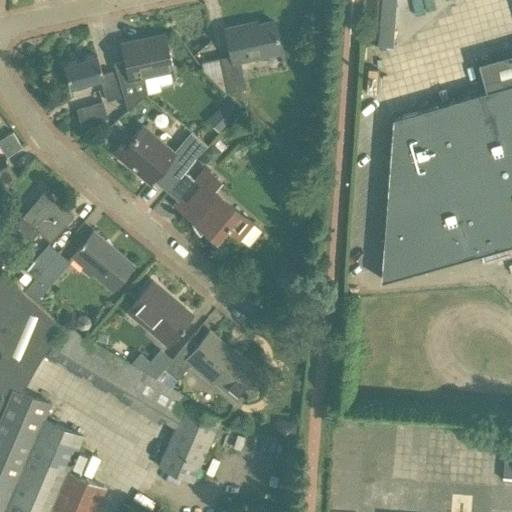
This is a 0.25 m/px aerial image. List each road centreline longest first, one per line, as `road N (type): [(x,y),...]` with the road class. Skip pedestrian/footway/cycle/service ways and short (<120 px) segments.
road 1 (residential): [(237,305),(68,158),(20,107),(0,72)]
road 2 (residential): [(0,32),(125,0)]
